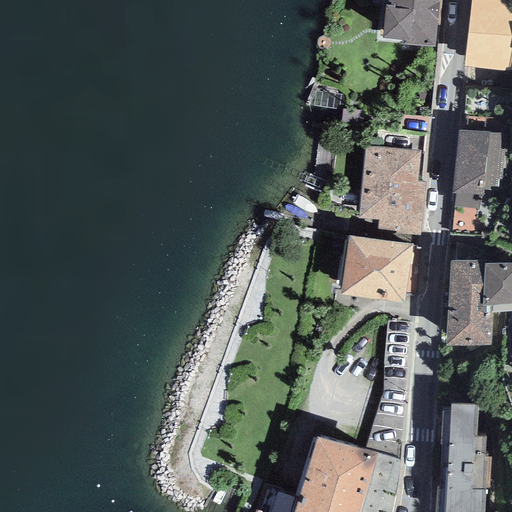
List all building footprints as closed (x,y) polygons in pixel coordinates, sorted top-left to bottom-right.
[(438,0),(384,0),(382,29),(403,31),(403,35),(434,39),(438,0)] [(511,0),(470,0),(464,56),(511,62),(511,0)] [(501,193),(508,130),(459,124),(451,187),(501,193)] [(420,148),(364,145),(358,214),(377,216),(377,225),(420,233),(425,182),(418,179),(420,148)] [(413,234),(350,225),(341,284),(404,293),(413,234)] [(484,256),(450,253),(446,336),(491,341),(492,310),(482,310),(482,296),(484,256)] [(511,258),(484,256),(482,296),(511,300),(511,258)] [(479,397),(450,395),(443,511),(483,511),(487,430),(478,430),(479,397)] [(316,427),(290,511),(357,511),(377,445),(316,427)] [(267,511),(268,511),(283,511),(292,487),(277,482),(267,511)]
